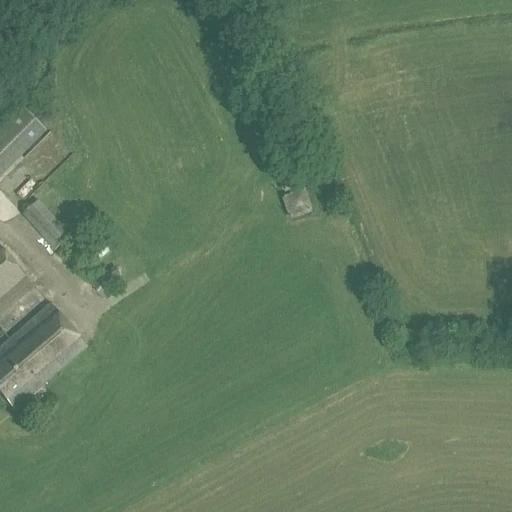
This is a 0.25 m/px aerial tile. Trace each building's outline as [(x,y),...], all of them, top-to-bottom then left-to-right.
[(0,174),(43,132),(23,112),(0,135),(0,174)] [(39,200),(22,216),(54,252),(72,236),(39,200)] [(0,298),(25,277),(0,249),(0,298)] [(102,273),(107,282),(120,275),(116,267),(102,273)] [(0,349),(0,392),(14,409),(84,349),(49,307),(0,349)] [(69,383),(81,399),(109,378),(97,362),(69,383)]
